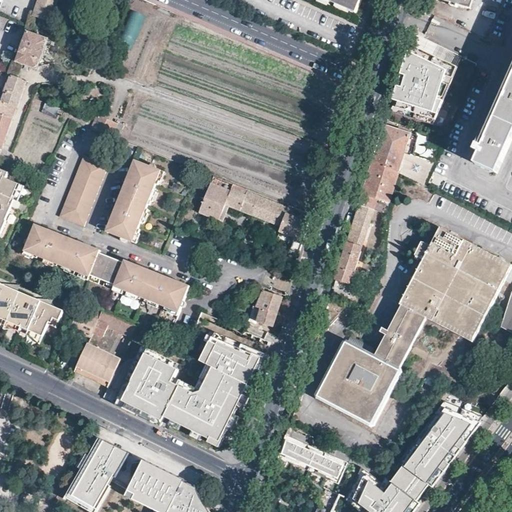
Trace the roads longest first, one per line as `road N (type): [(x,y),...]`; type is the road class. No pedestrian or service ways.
road 1 (tertiary): [(251,479),(376,87)]
road 2 (residential): [(251,479),(0,362)]
road 3 (unknown): [(96,69),(352,163)]
road 4 (residential): [(183,0),(376,87)]
